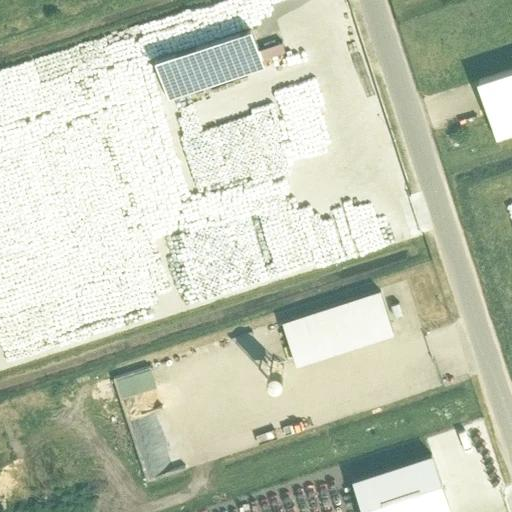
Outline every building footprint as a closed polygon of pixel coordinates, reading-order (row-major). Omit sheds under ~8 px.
[(271,64),(257,20),(158,52),(172,97),(271,64)] [(511,133),(511,63),(474,76),(495,139),(511,133)] [(394,331),(379,287),(280,319),(295,363),(394,331)] [(150,365),(113,377),(120,397),(157,385),(150,365)] [(443,511),(450,510),(431,449),(350,475),(361,511),(443,511)]
